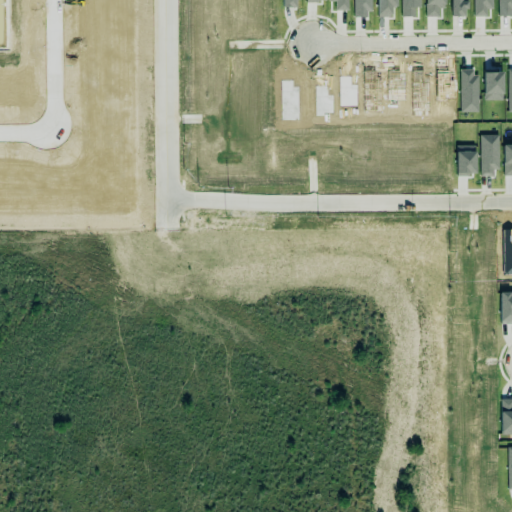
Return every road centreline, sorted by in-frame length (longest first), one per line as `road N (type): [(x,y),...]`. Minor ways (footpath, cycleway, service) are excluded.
road 1 (residential): [(511,202),(205,203)]
road 2 (residential): [(165,0),(167,201),(205,203)]
road 3 (residential): [(511,43),(312,44)]
road 4 (residential): [(0,130),(44,130),(57,111),(54,0)]
